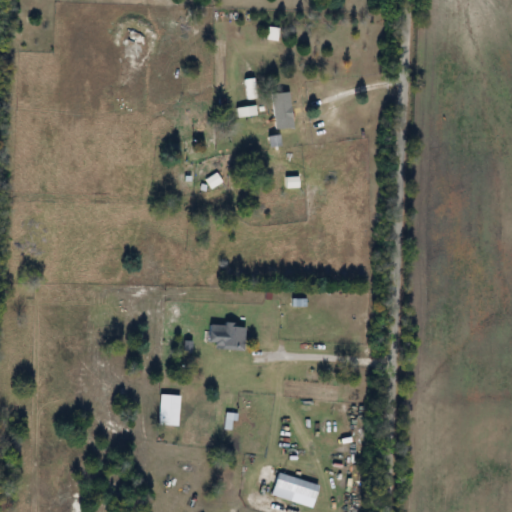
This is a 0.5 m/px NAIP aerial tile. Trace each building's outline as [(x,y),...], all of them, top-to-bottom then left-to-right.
[(264,41),(276,42),(277,29),(265,28),(264,41)] [(255,79),(242,80),(244,97),(257,96),(255,79)] [(233,109),(234,118),(254,116),(253,107),(233,109)] [(264,137),(264,146),(274,146),(274,133),(279,133),(279,127),(244,127),(244,137),(264,137)] [(203,181),(209,190),(220,184),(214,174),(203,181)] [(284,191),(297,190),(297,180),(284,180),(284,191)] [(205,324),(205,350),(239,350),(239,324),(205,324)] [(181,396),(161,395),(160,426),(181,427),(181,396)]
